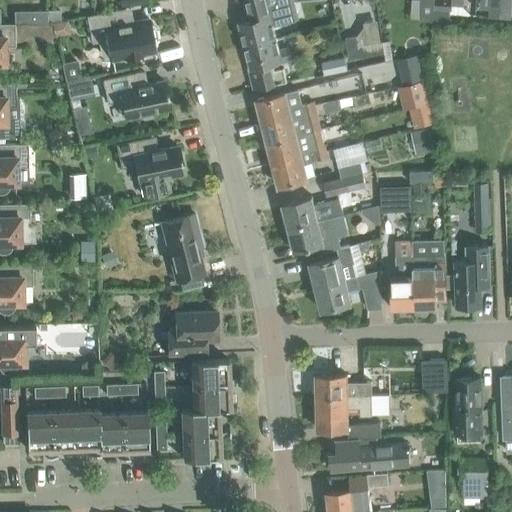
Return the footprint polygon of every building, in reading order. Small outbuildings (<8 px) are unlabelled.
[(239,22),(245,45),(276,38),(273,25),(298,19),(294,1),(310,0),(253,0),(257,17),(239,22)] [(434,0),(421,0),(421,21),(449,23),(450,10),(434,9),(434,0)] [(466,0),(451,0),(451,15),(474,17),(466,6),(466,0)] [(492,0),(491,18),(499,19),(500,0),(492,0)] [(511,0),(500,0),(499,19),(511,19),(511,0)] [(87,17),(92,43),(99,42),(101,55),(106,58),(111,57),(112,60),(155,52),(153,44),(156,39),(155,30),(150,27),(148,19),(128,23),(124,21),(122,10),(87,17)] [(13,12),(14,24),(24,24),(47,23),(47,21),(47,11),(13,12)] [(60,11),(47,11),(47,21),(60,21),(60,11)] [(4,46),(14,46),(14,44),(14,24),(0,24),(0,62),(4,63),(4,46)] [(24,24),(14,24),(14,44),(25,41),(24,24)] [(358,35),(345,37),(349,58),(384,52),(382,43),(381,43),(380,40),(360,44),(358,35)] [(279,51),(276,38),(245,45),(256,89),(287,81),(282,61),(292,59),(289,48),(279,51)] [(416,55),(396,59),(402,84),(422,80),(416,55)] [(323,62),(326,75),(345,71),(343,58),(323,62)] [(80,79),(76,62),(61,65),(65,82),(80,79)] [(102,79),(106,103),(122,100),(125,117),(169,108),(164,81),(137,87),(134,72),(102,79)] [(93,92),(90,79),(67,84),(69,97),(93,92)] [(398,87),(403,108),(427,102),(422,81),(398,87)] [(0,137),(6,138),(5,123),(5,106),(15,106),(15,100),(15,84),(0,84),(0,137)] [(300,90),(286,93),(256,101),(262,122),(279,118),(279,121),(317,112),(312,95),(302,98),(300,90)] [(72,109),(80,107),(78,99),(70,101),(72,109)] [(338,99),(323,103),(324,111),(340,107),(338,99)] [(432,123),(428,104),(409,108),(413,128),(429,124),(432,123)] [(279,118),(262,122),(267,143),(297,136),(320,130),(321,129),(317,112),(279,121),(279,118)] [(433,150),(429,131),(428,128),(412,131),(417,154),(430,151),(433,150)] [(320,130),(297,136),(267,143),(272,164),(289,160),(288,156),(325,147),(325,145),(324,146),(320,130)] [(62,131),(62,142),(73,142),(73,131),(62,131)] [(135,165),(141,196),(169,190),(166,176),(183,173),(177,146),(151,152),(148,138),(115,144),(120,168),(135,165)] [(0,192),(2,192),(6,190),(7,187),(7,183),(17,182),(27,182),(27,166),(26,144),(0,144),(0,192)] [(95,146),(84,148),(86,159),(97,157),(95,146)] [(289,160),(272,164),(278,186),(308,178),(304,164),(317,161),(316,159),(328,156),(325,147),(288,156),(289,160)] [(361,161),(339,166),(342,178),(364,173),(361,161)] [(410,183),(434,182),(434,170),(410,171),(410,183)] [(342,178),(324,183),(327,196),(367,186),(364,173),(342,178)] [(487,201),(486,180),(474,181),(475,202),(487,201)] [(420,183),(411,183),(411,194),(421,194),(420,183)] [(410,185),(380,186),(381,210),(411,209),(410,185)] [(85,189),(72,189),(72,198),(85,197),(85,189)] [(282,203),(283,207),(279,208),(284,229),(288,228),(343,214),(340,198),(314,204),(312,196),(282,203)] [(0,252),(1,253),(5,253),(9,251),(10,247),(10,243),(35,243),(34,226),(30,226),(29,204),(0,204),(0,252)] [(361,209),(362,213),(376,224),(380,224),(379,205),(361,209)] [(357,211),(343,214),(288,228),(294,252),(323,245),(322,238),(347,232),(349,239),(363,235),(357,211)] [(194,214),(161,223),(177,281),(204,274),(194,238),(200,236),(194,214)] [(309,264),(315,287),(345,279),(357,276),(354,263),(351,254),(368,250),(365,241),(336,248),(338,256),(309,264)] [(93,244),(80,244),(80,263),(94,263),(93,244)] [(467,261),(455,262),(455,274),(456,288),(457,306),(481,305),(481,286),(490,286),(488,246),(466,246),(467,261)] [(111,253),(101,257),(105,267),(115,263),(111,253)] [(398,276),(391,276),(392,308),(414,308),(414,275),(413,254),(397,255),(398,276)] [(445,254),(413,254),(414,275),(414,308),(437,307),(437,302),(437,291),(446,291),(446,288),(446,274),(445,254)] [(22,303),(21,286),(36,286),(36,264),(0,264),(0,311),(3,313),(7,313),(11,310),(12,307),(12,303),(22,303)] [(357,276),(345,279),(315,287),(321,310),(351,303),(348,292),(363,289),(368,309),(381,309),(379,270),(357,276)] [(455,274),(446,274),(446,288),(456,288),(455,274)] [(175,313),(175,332),(167,333),(168,357),(205,355),(205,342),(217,342),(217,312),(175,313)] [(24,363),(24,346),(34,346),(34,324),(0,324),(0,368),(1,371),(5,373),(9,373),(13,370),(15,367),(15,363),(24,363)] [(103,363),(113,371),(122,361),(111,352),(103,363)] [(446,359),(422,360),(423,392),(447,391),(446,359)] [(228,361),(191,363),(191,387),(229,386),(228,361)] [(164,372),(154,372),(154,380),(165,380),(164,372)] [(389,395),(388,374),(370,374),(370,382),(347,383),(347,375),(315,376),(316,397),(389,395)] [(511,376),(502,377),(503,402),(504,438),(506,438),(511,437),(511,376)] [(482,431),(480,378),(458,379),(459,406),(454,406),(455,432),(482,431)] [(154,380),(154,388),(165,388),(165,380),(154,380)] [(15,385),(0,385),(0,387),(2,432),(17,431),(15,385)] [(131,385),(123,386),(124,395),(132,394),(131,385)] [(131,385),(132,394),(140,394),(139,385),(131,385)] [(92,396),(91,386),(83,387),(84,397),(92,396)] [(100,396),(99,386),(91,386),(92,396),(100,396)] [(108,395),(116,395),(115,386),(107,386),(108,395)] [(116,395),(124,395),(123,386),(115,386),(116,395)] [(180,411),(229,409),(229,386),(191,387),(192,410),(180,411)] [(68,397),(67,387),(60,388),(60,398),(68,397)] [(37,399),(44,398),(44,388),(36,389),(37,399)] [(44,398),(52,398),(52,388),(44,388),(44,398)] [(60,388),(52,388),(52,398),(60,398),(60,388)] [(154,388),(154,396),(165,396),(165,388),(154,388)] [(389,414),(389,395),(316,397),(317,430),(348,429),(347,408),(359,408),(359,416),(371,416),(371,414),(389,414)] [(165,396),(154,396),(155,404),(165,404),(165,396)] [(180,411),(181,435),(218,434),(217,410),(230,410),(229,409),(180,411)] [(97,447),(98,452),(97,410),(73,411),(74,448),(97,447)] [(97,410),(98,452),(122,451),(121,413),(98,414),(98,410),(97,410)] [(74,448),(73,411),(49,412),(51,449),(74,448)] [(51,449),(49,412),(25,413),(26,450),(51,449)] [(121,413),(122,451),(147,450),(146,412),(121,413)] [(155,428),(165,427),(165,419),(155,419),(155,428)] [(351,440),(357,439),(358,440),(364,439),(376,438),(382,438),(381,422),(350,424),(351,440)] [(155,428),(156,436),(165,435),(165,427),(155,428)] [(182,459),(218,458),(218,434),(181,435),(182,459)] [(360,464),(360,468),(409,464),(407,443),(376,445),(376,438),(364,439),(358,440),(357,439),(351,440),(332,441),(333,450),(327,451),(327,454),(324,455),(325,464),(328,466),(330,465),(330,470),(345,469),(345,465),(360,464)] [(491,458),(463,458),(462,486),(465,486),(465,497),(488,498),(489,487),(491,487),(491,458)] [(446,470),(427,471),(428,479),(446,478),(446,470)] [(326,492),(328,511),(370,511),(368,487),(388,486),(387,474),(367,475),(349,477),(350,489),(326,492)]
